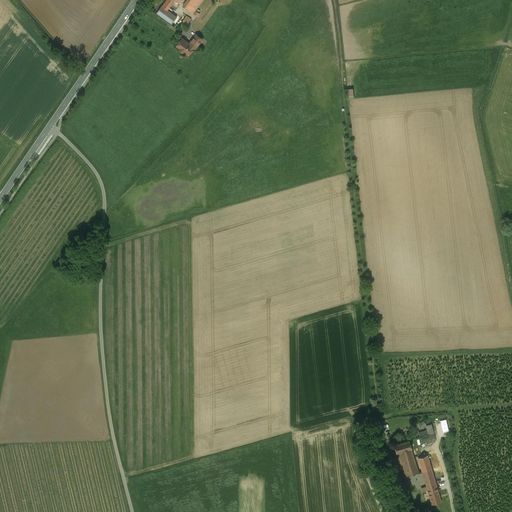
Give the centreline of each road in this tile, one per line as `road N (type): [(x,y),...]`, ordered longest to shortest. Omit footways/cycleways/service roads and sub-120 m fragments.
road 1 (track): [(378,417),(333,0)]
road 2 (unclassified): [(50,125),(103,189),(102,358),(131,511)]
road 3 (secondary): [(135,0),(50,125)]
